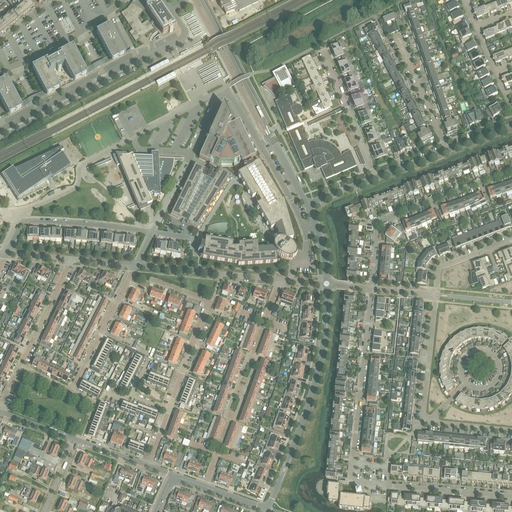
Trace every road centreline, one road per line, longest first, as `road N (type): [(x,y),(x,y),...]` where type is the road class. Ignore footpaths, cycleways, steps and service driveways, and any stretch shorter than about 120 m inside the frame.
road 1 (residential): [(511,496),(353,479),(371,288)]
road 2 (residential): [(163,0),(183,28),(181,38),(0,129)]
road 3 (unclassified): [(268,510),(312,394),(327,284)]
road 4 (residential): [(371,288),(377,221),(511,170)]
road 5 (residential): [(225,87),(132,138),(138,149),(191,151)]
road 6 (residential): [(151,232),(28,220),(6,252)]
road 7 (residential): [(280,279),(135,265)]
road 8 (residential): [(375,177),(318,44)]
road 9 (residential): [(122,0),(80,32),(0,71)]
road 10 (residential): [(70,391),(135,265)]
road 11 (residential): [(426,422),(435,294)]
road 12 (residential): [(446,150),(396,32)]
road 13 (residential): [(461,377),(465,354),(494,354),(501,369),(495,383),(466,384)]
